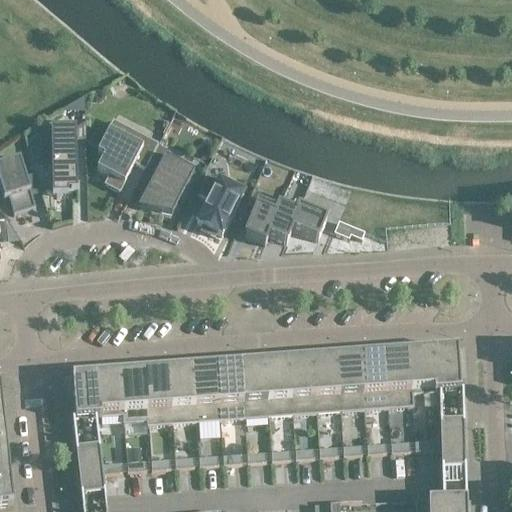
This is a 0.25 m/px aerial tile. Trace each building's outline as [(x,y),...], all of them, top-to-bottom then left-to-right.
[(119,195),(134,167),(144,172),(156,149),(157,148),(144,141),(140,150),(127,143),(131,135),(112,125),(96,156),(103,159),(96,173),(108,179),(104,188),(119,195)] [(84,126),(75,132),(74,131),(50,131),(50,147),(42,152),(50,166),(51,198),(67,198),(67,194),(76,194),(75,144),(85,144),(84,126)] [(137,211),(171,218),(193,175),(165,161),(168,155),(156,149),(144,172),(143,174),(153,180),(137,211)] [(24,180),(19,162),(0,167),(0,194),(3,203),(7,201),(13,219),(34,212),(29,194),(35,192),(31,178),(24,180)] [(215,237),(219,239),(221,240),(222,238),(242,197),(219,185),(220,183),(208,177),(197,199),(207,204),(197,225),(196,225),(195,227),(197,228),(201,230),(199,233),(214,240),(215,237)] [(267,240),(285,248),(291,234),(290,234),(296,219),(295,219),(277,212),(273,220),(274,221),(266,240),(267,240)] [(244,241),(264,249),(267,240),(266,240),(274,221),(273,220),(255,213),(244,241)] [(291,234),(317,245),(325,225),(297,214),(295,219),(296,219),(290,234),(291,234)] [(338,225),(333,237),(340,240),(345,228),(338,225)] [(340,240),(348,242),(349,239),(352,231),(345,228),(340,240)] [(349,239),(360,243),(363,236),(352,231),(349,239)] [(459,394),(456,353),(439,354),(439,356),(434,356),(433,354),(431,355),(434,398),(460,396),(460,399),(462,399),(462,394),(459,394)] [(434,398),(431,355),(429,355),(429,357),(423,357),(423,355),(407,356),(410,399),(412,399),(434,398)] [(410,399),(407,356),(405,356),(405,358),(399,359),(399,357),(383,358),(387,413),(413,412),(412,399),(410,399)] [(387,413),(383,358),(381,358),(381,360),(375,361),(375,359),(359,360),(363,415),(387,413)] [(349,361),(349,359),(338,360),(338,361),(335,361),(339,417),(363,415),(359,360),(357,360),(357,362),(351,362),(351,360),(349,361)] [(325,362),(325,361),(314,361),(314,363),(311,363),(315,419),(339,417),(335,361),(333,362),(333,364),(327,364),(327,362),(325,362)] [(301,364),(301,362),(290,363),(290,365),(287,365),(291,420),(315,419),(311,363),(309,363),(309,365),(303,366),(303,364),(301,364)] [(277,366),(277,364),(266,365),(266,366),(263,367),(267,422),(291,420),(287,365),(285,365),(285,367),(279,368),(279,366),(277,366)] [(253,367),(252,366),(242,367),(242,368),(239,368),(243,424),(267,422),(263,367),(261,367),(261,369),(255,369),(255,367),(253,367)] [(229,369),(228,368),(218,368),(218,370),(215,370),(219,426),(243,424),(239,368),(237,369),(237,371),(231,371),(231,369),(229,369)] [(205,371),(205,369),(194,370),(194,372),(191,372),(195,427),(219,426),(215,370),(213,370),(213,372),(207,373),(207,371),(205,371)] [(181,373),(181,371),(170,372),(170,373),(167,374),(171,429),(195,427),(191,372),(189,372),(189,374),(183,375),(183,372),(181,373)] [(171,429),(167,374),(165,374),(165,376),(159,376),(159,374),(143,375),(147,426),(146,426),(146,431),(171,429)] [(147,426),(143,375),(141,376),(141,378),(135,378),(135,376),(120,377),(123,420),(121,420),(122,428),(146,426),(147,426)] [(123,420),(120,377),(117,377),(117,379),(111,380),(111,378),(96,379),(99,422),(121,420),(123,420)] [(99,422),(96,379),(93,379),(93,381),(87,381),(87,379),(70,381),(73,422),(71,422),(72,427),(73,427),(73,424),(99,422)] [(0,508),(12,507),(0,400),(0,508)] [(461,425),(438,426),(440,475),(442,475),(442,473),(462,473),(462,474),(464,474),(463,422),(461,422),(461,425)] [(433,453),(433,445),(414,446),(414,455),(414,456),(434,455),(434,453),(433,453)] [(409,455),(409,447),(390,448),(391,456),(390,456),(390,458),(410,456),(410,455),(409,455)] [(385,457),(385,449),(366,450),(367,458),(366,458),(366,459),(386,458),(386,457),(385,457)] [(76,453),(76,450),(74,450),(80,502),(82,502),(82,500),(102,498),(102,499),(104,499),(102,479),(101,469),(99,451),(76,453)] [(361,459),(361,450),(342,452),(343,460),(342,460),(343,461),(362,460),(362,459),(361,459)] [(338,460),(337,452),(318,453),(319,462),(319,463),(338,462),(338,460)] [(314,462),(313,454),(294,455),(295,463),(295,465),(314,463),(314,462)] [(290,464),(289,455),(270,457),(271,465),(271,466),(290,465),(290,464)] [(265,466),(265,457),(246,459),(247,467),(246,467),(246,468),(266,467),(266,466),(265,466)] [(241,467),(241,459),(222,460),(223,469),(222,469),(222,470),(242,468),(242,467),(241,467)] [(218,469),(217,461),(198,462),(199,470),(198,470),(199,472),(218,470),(218,469)] [(194,471),(193,462),(174,464),(175,472),(175,473),(194,472),(194,471)] [(170,472),(169,464),(150,465),(151,474),(151,475),(170,474),(170,472)] [(146,474),(145,466),(126,467),(127,476),(127,477),(146,475),(146,474)] [(121,476),(120,468),(101,469),(102,479),(121,477),(121,476)] [(322,480),(343,481),(344,469),(322,468),(322,480)] [(200,476),(200,484),(221,483),(221,474),(200,476)] [(465,511),(465,490),(463,490),(463,504),(443,505),(443,503),(441,503),(441,505),(414,506),(414,511),(465,511)]
